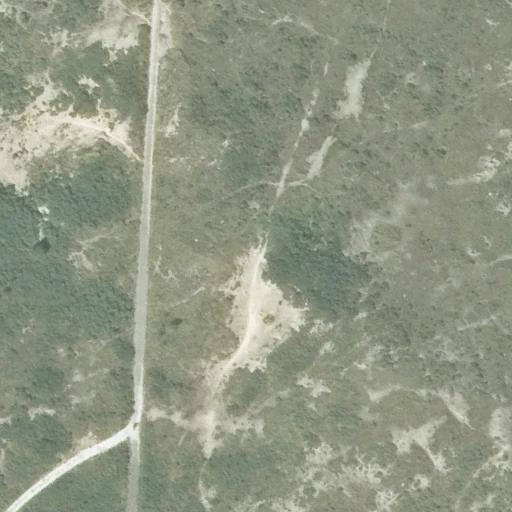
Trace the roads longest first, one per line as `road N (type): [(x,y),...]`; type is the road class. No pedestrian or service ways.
road 1 (track): [(130,511),(156,0)]
road 2 (track): [(9,511),(59,468),(133,429)]
